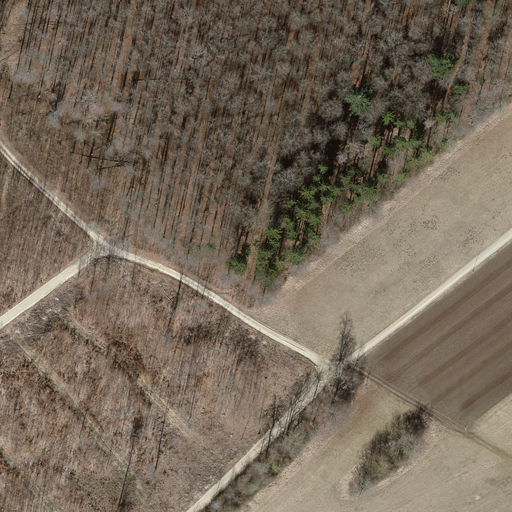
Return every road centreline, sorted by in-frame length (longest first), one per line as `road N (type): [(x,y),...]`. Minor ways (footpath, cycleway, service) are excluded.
road 1 (track): [(0,142),(105,241),(338,365)]
road 2 (track): [(511,232),(338,365)]
road 3 (track): [(338,365),(194,511)]
road 4 (track): [(338,365),(353,364),(511,458)]
road 5 (track): [(0,314),(105,241)]
